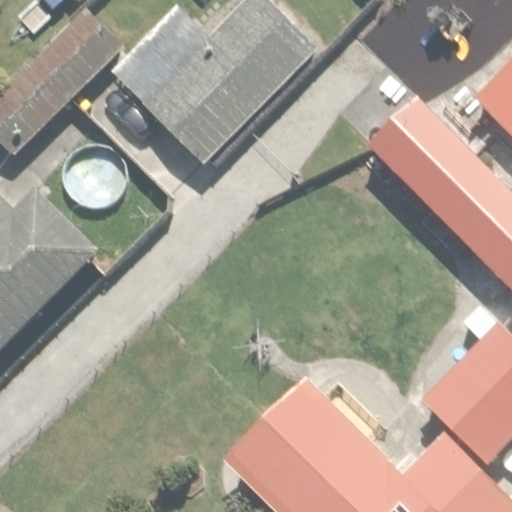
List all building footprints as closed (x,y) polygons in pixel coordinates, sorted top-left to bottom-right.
[(84,0),(80,0),(0,91),(0,127),(24,149),(124,35),(84,0)] [(209,160),(325,38),(360,1),(359,0),(235,0),(145,94),(209,160)] [(511,47),(475,85),(511,122),(511,47)] [(511,171),(417,84),(366,138),(511,272),(511,171)] [(0,181),(0,346),(99,239),(36,180),(18,199),(0,181)] [(511,318),(503,309),(424,389),(453,418),(412,459),(311,359),(223,447),(287,511),(511,511),(511,475),(492,455),(511,435),(511,318)]
